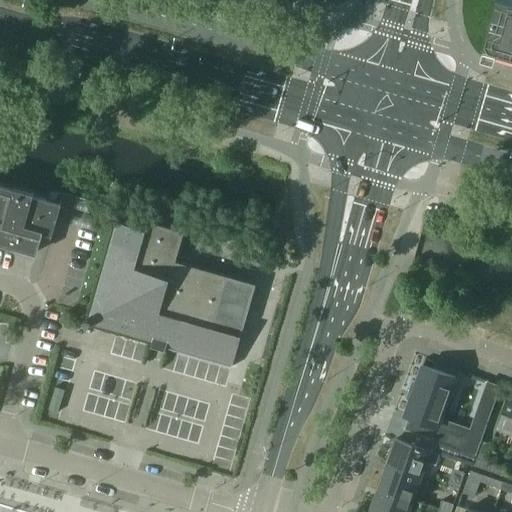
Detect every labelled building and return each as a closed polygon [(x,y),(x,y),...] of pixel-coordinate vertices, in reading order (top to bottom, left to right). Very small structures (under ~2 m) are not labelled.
[(511,0),(497,0),(486,39),(511,46),(511,0)] [(0,240),(38,252),(44,232),(53,234),(62,204),(34,196),(35,193),(15,188),(14,190),(0,185),(0,240)] [(137,227),(115,221),(85,324),(233,367),(257,284),(176,260),(185,231),(146,220),(143,233),(136,231),(137,227)] [(412,379),(405,398),(411,400),(405,415),(410,417),(406,428),(405,428),(460,448),(474,453),(477,454),(482,440),(484,433),(497,396),(501,385),(488,380),(484,392),(471,428),(467,439),(464,438),(465,434),(453,430),(456,422),(442,417),(450,396),(455,397),(460,383),(455,381),(457,376),(424,364),(423,365),(418,381),(412,379)] [(508,430),(511,431),(511,396),(508,395),(494,434),(505,438),(508,430)] [(397,438),(389,462),(421,474),(426,460),(437,464),(440,454),(456,459),(457,458),(460,448),(405,428),(405,429),(406,429),(402,438),(401,438),(401,439),(397,438)] [(492,443),(482,440),(477,454),(473,465),(483,468),(492,443)] [(460,448),(457,458),(473,464),(477,454),(474,453),(460,448)] [(389,462),(380,486),(413,498),(421,474),(389,462)] [(494,463),(492,471),(507,477),(509,469),(494,463)] [(502,488),(504,482),(471,470),(463,492),(475,497),(481,480),(502,488)] [(511,491),(511,484),(504,482),(502,488),(511,491)] [(413,498),(380,486),(371,511),(370,511),(407,511),(409,509),(416,511),(419,511),(423,501),(413,498)] [(442,500),(440,508),(451,511),(454,504),(442,500)]
